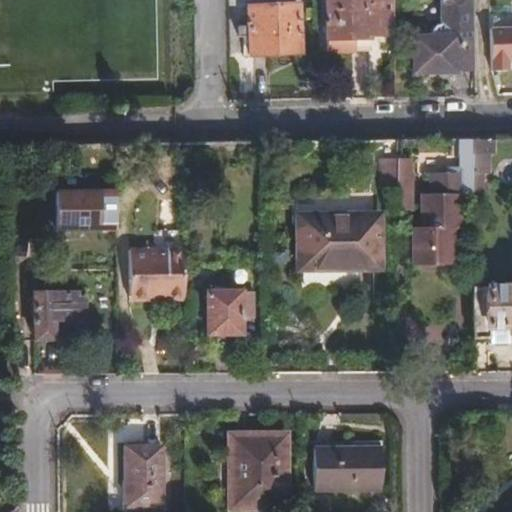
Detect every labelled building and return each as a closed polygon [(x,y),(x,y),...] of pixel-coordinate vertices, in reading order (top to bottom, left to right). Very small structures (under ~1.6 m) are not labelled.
[(344,38),(384,37),(383,0),(313,0),(315,38),(317,38),(317,51),(344,51),(344,38)] [(469,75),(467,0),(437,0),(433,4),(435,26),(425,34),(422,42),(406,43),(408,76),(469,75)] [(288,51),(288,3),(237,3),(237,23),(225,23),(225,33),(237,33),(237,51),(288,51)] [(511,68),(511,24),(491,26),(493,70),(511,68)] [(486,139),(463,139),(463,155),(463,192),(463,195),(475,195),(475,176),(482,176),(482,157),(487,157),(486,139)] [(463,192),(463,155),(450,155),(450,169),(438,169),(438,175),(421,175),(421,195),(413,195),(413,229),(403,229),(403,264),(444,264),(443,229),(451,229),(451,206),(443,206),(443,196),(453,196),(453,192),(463,192)] [(402,158),(387,158),(387,161),(387,174),(402,174),(402,158)] [(387,174),(387,161),(368,161),(369,187),(388,186),(387,174)] [(388,186),(388,210),(402,210),(402,174),(387,174),(388,186)] [(117,231),(116,185),(56,186),(57,233),(117,231)] [(285,202),(285,215),(364,220),(365,207),(285,202)] [(364,220),(285,215),(282,272),(375,277),(378,220),(364,220)] [(176,302),(176,252),(120,252),(120,299),(156,299),(156,302),(176,302)] [(69,284),(69,279),(23,279),(23,336),(43,336),(43,326),(77,326),(77,284),(69,284)] [(511,285),(464,285),(463,337),(481,337),(481,324),(501,325),(501,332),(511,332),(511,285)] [(245,323),(245,292),(199,292),(199,333),(231,333),(231,323),(245,323)] [(481,337),(481,343),(501,343),(501,332),(501,325),(481,324),(481,337)] [(7,344),(7,373),(23,372),(22,343),(7,344)] [(278,504),(278,436),(225,436),(225,454),(230,454),(230,504),(278,504)] [(373,490),(373,442),(346,442),(346,447),(307,447),(306,490),(373,490)] [(155,506),(155,446),(118,446),(118,506),(155,506)]
